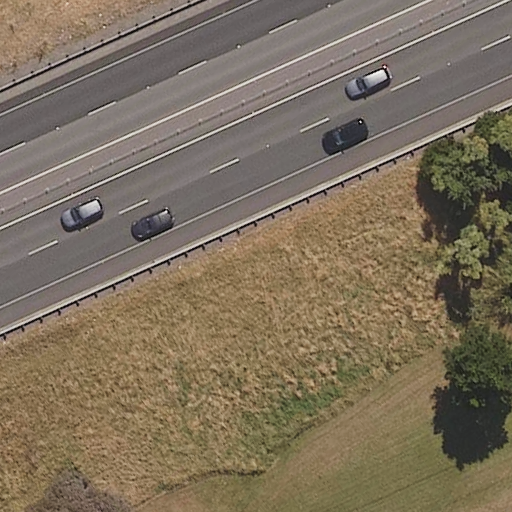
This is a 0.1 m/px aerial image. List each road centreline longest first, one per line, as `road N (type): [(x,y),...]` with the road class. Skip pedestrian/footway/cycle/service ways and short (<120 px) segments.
road 1 (motorway): [(511,45),(0,270)]
road 2 (motorway): [(0,151),(344,0)]
